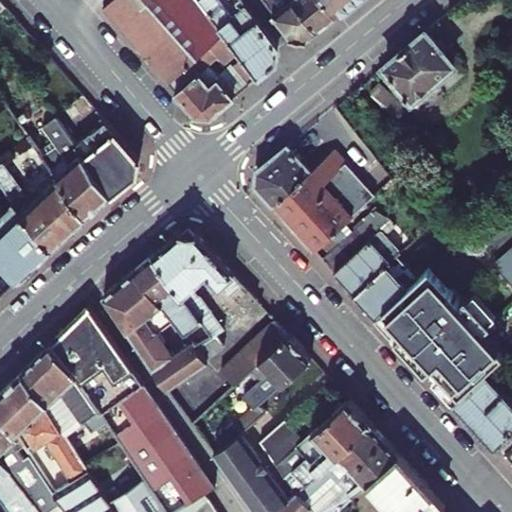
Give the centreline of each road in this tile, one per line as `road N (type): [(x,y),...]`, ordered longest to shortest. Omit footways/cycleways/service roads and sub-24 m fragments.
road 1 (residential): [(506,511),(197,174)]
road 2 (tertiary): [(0,351),(197,174)]
road 3 (residential): [(49,0),(197,174)]
road 4 (tertiary): [(310,79),(197,174)]
road 5 (tertiary): [(406,0),(310,79)]
